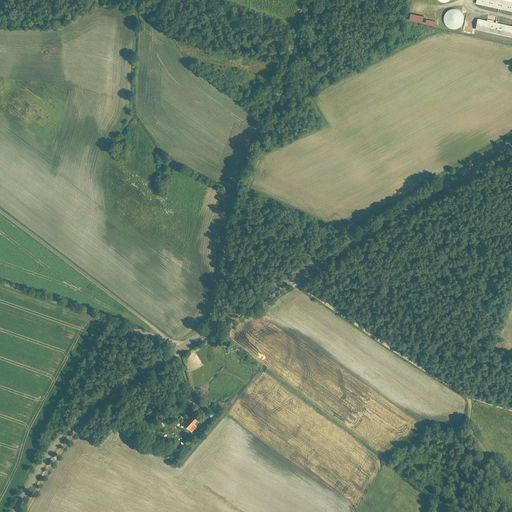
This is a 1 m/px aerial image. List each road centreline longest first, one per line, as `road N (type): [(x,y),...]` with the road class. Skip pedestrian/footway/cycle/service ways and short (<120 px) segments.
road 1 (tertiary): [(511,142),(105,395),(61,436),(18,511)]
road 2 (track): [(307,0),(227,234),(217,324)]
road 3 (track): [(179,348),(0,213)]
road 4 (track): [(179,348),(0,282)]
